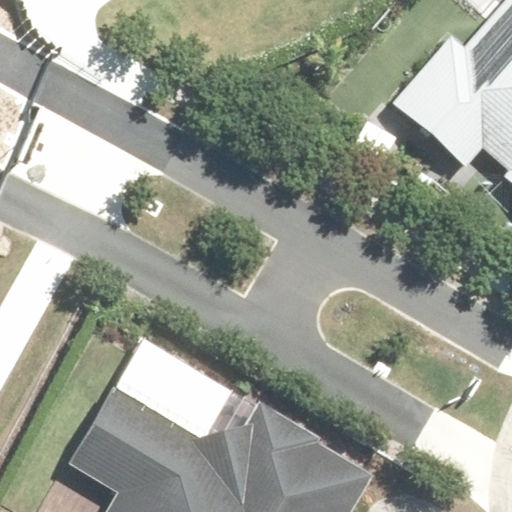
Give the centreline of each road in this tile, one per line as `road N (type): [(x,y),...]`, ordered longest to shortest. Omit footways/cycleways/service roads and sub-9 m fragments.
road 1 (residential): [(0,58),(346,248)]
road 2 (residential): [(290,347),(0,193)]
road 3 (residential): [(511,482),(290,347)]
road 4 (residential): [(346,248),(511,346)]
road 5 (residential): [(290,347),(281,300),(293,269),(310,251),(346,248)]
